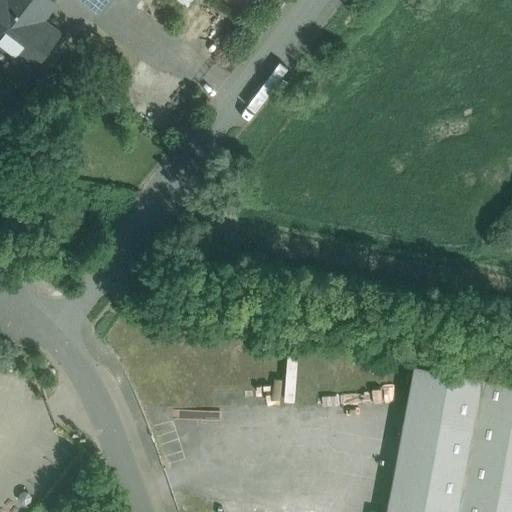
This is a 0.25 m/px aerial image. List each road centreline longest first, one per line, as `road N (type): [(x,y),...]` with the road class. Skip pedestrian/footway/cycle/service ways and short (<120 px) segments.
road 1 (unclassified): [(55,336),(314,0)]
road 2 (unclassified): [(140,511),(107,424),(55,336)]
